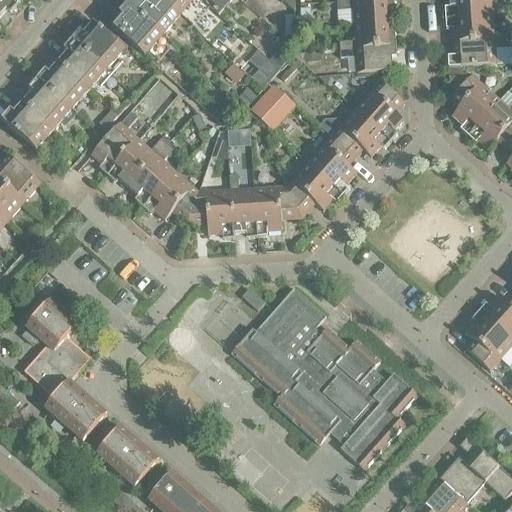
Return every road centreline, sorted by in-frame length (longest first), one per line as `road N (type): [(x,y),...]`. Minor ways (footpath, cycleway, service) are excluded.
road 1 (residential): [(241,511),(110,397),(119,356),(180,281)]
road 2 (residential): [(373,511),(480,394)]
road 3 (residential): [(325,254),(428,139)]
road 4 (residential): [(180,281),(309,270),(325,254)]
road 5 (residential): [(417,336),(511,232)]
road 6 (residential): [(428,139),(421,0)]
road 7 (residential): [(180,281),(71,197)]
road 8 (residential): [(325,254),(417,336)]
